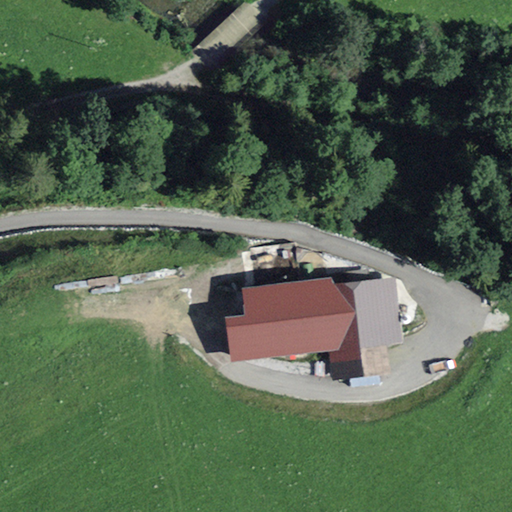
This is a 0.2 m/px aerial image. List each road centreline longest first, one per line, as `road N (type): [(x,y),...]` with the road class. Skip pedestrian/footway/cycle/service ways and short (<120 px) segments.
road 1 (track): [(0,222),(178,217),(319,238),(438,289),(450,322),(424,357)]
road 2 (track): [(180,73),(329,114),(511,147)]
road 3 (track): [(192,63),(180,73),(0,107)]
